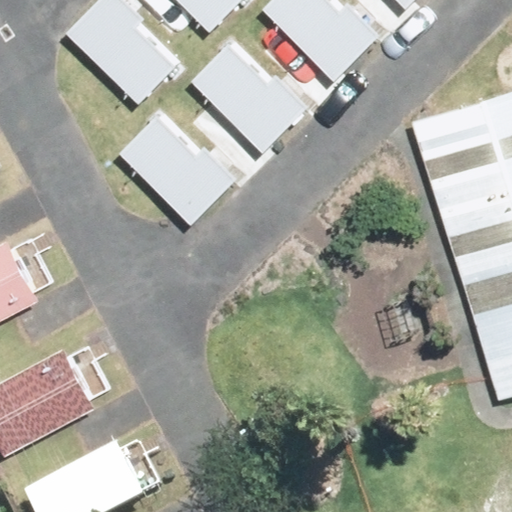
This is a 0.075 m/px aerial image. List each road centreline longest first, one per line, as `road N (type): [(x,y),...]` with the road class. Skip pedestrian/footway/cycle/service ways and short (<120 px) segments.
road 1 (residential): [(467,0),(114,335)]
road 2 (residential): [(114,335),(0,105)]
road 3 (residential): [(215,511),(114,335)]
